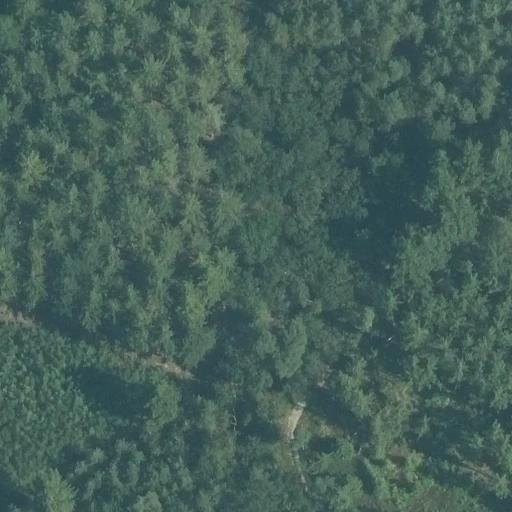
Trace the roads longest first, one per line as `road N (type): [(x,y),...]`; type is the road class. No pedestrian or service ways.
road 1 (track): [(312,511),(292,420),(406,245),(420,197),(415,80),(442,0)]
road 2 (track): [(292,420),(260,396),(0,314)]
